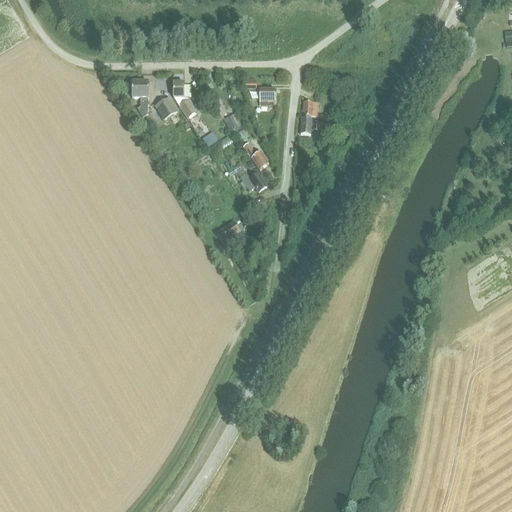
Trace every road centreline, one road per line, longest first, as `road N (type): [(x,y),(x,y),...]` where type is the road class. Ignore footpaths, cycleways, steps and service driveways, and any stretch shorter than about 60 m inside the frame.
road 1 (tertiary): [(178,511),(288,329),(461,0)]
road 2 (residential): [(276,273),(296,64)]
road 3 (residential): [(296,64),(100,67)]
